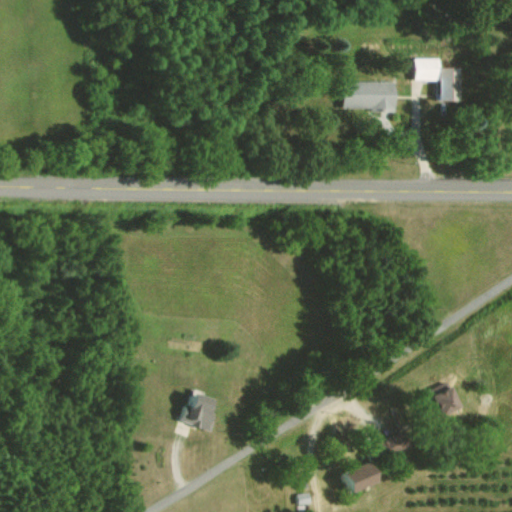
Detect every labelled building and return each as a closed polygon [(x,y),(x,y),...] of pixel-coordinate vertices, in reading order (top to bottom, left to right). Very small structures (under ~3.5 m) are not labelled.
[(431,101),(451,101),(452,68),(433,67),(433,59),(407,58),(407,80),(431,81),(431,101)] [(332,109),(387,111),(387,82),(333,81),(332,109)] [(451,406),(439,381),(419,390),(430,416),(451,406)] [(198,432),(203,418),(194,414),(200,399),(179,391),(168,420),(198,432)] [(337,471),(344,492),(372,483),(365,462),(337,471)]
